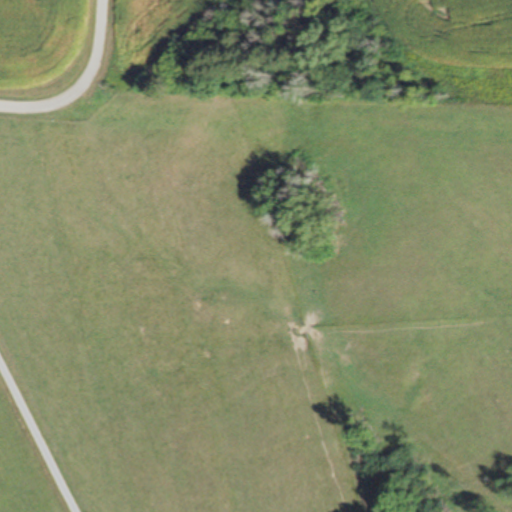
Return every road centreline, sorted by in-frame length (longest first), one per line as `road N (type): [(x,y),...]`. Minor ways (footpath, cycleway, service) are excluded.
road 1 (residential): [(0,108),(59,110),(91,80),(105,0)]
road 2 (residential): [(63,511),(0,393)]
